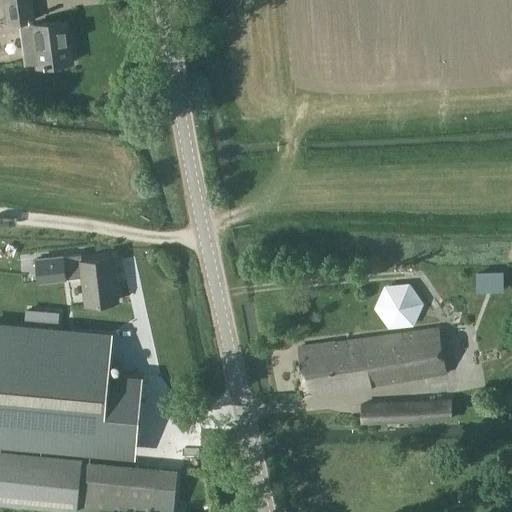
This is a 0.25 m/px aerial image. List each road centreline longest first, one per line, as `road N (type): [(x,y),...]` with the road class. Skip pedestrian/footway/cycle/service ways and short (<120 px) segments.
road 1 (tertiary): [(265,511),(179,110),(166,0)]
road 2 (track): [(295,128),(267,202),(204,227)]
